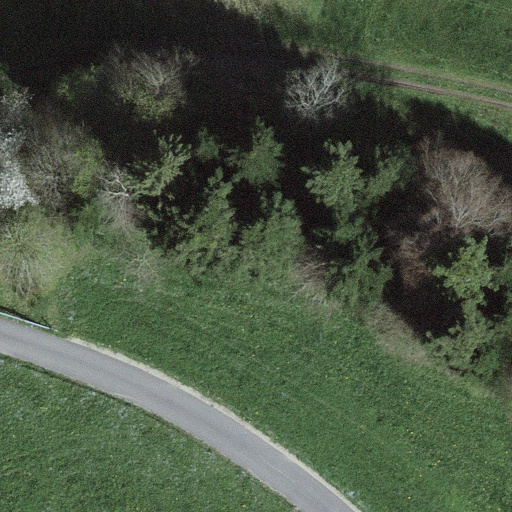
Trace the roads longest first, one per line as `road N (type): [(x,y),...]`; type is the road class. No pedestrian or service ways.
road 1 (track): [(511,99),(226,44),(177,47),(23,88),(0,87)]
road 2 (unclassified): [(0,334),(138,386),(262,457),(332,511)]
